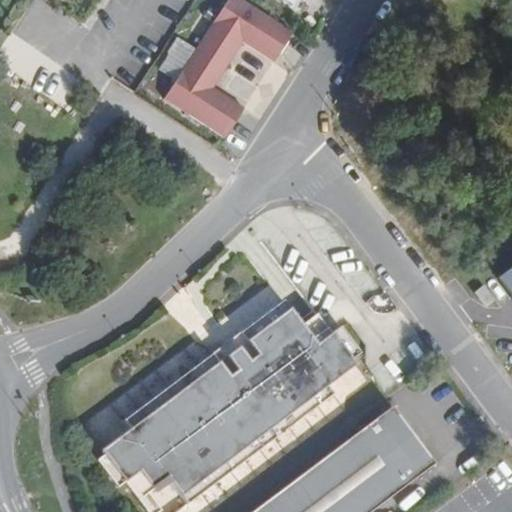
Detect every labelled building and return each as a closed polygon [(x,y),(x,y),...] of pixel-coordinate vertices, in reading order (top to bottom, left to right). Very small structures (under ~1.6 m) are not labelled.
[(173,85),(163,99),(224,138),(243,109),(212,89),(226,65),(242,43),(272,63),(292,33),(240,0),(227,0),(195,50),(173,85)] [(280,0),(294,9),(300,0),(280,0)] [(154,73),(173,85),(195,50),(177,39),(154,73)] [(511,265),(495,277),(511,298),(511,265)] [(486,307),(494,301),(483,286),(474,292),(486,307)] [(282,301),(123,421),(129,429),(100,451),(103,455),(96,461),(117,488),(125,482),(134,475),(148,493),(152,490),(155,493),(170,482),(187,504),(332,395),(326,386),(354,365),(330,334),(316,345),(301,325),(282,301)] [(308,320),(301,325),(316,345),(330,334),(315,315),(308,320)] [(339,327),(330,334),(351,360),(359,354),(339,327)] [(391,407),(252,511),(371,511),(434,464),(391,407)] [(134,475),(125,482),(146,511),(159,511),(161,511),(148,493),(134,475)]
